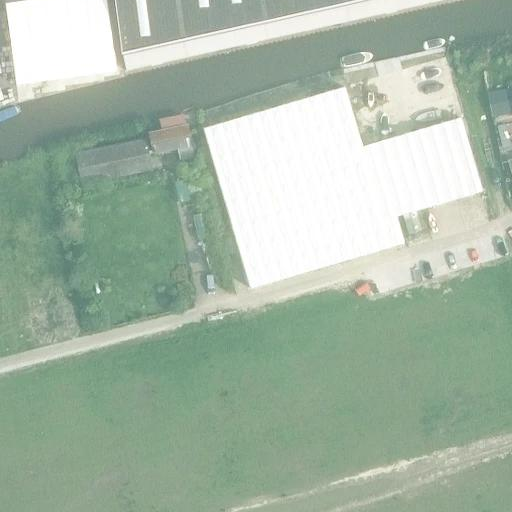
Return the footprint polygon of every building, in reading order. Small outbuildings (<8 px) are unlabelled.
[(449,0),(114,0),(122,60),(124,60),(127,72),(449,0)] [(403,215),(403,216),(408,235),(421,231),(415,211),(482,192),(461,119),(464,118),(445,57),(346,86),(346,89),(203,131),(250,290),(404,245),(397,217),(403,215)] [(162,132),(147,135),(151,155),(176,150),(179,161),(195,158),(189,127),(185,127),(183,116),(159,121),(162,132)] [(152,170),(147,142),(75,156),(81,185),(152,170)] [(189,198),(210,194),(207,175),(186,179),(189,198)] [(207,214),(193,217),(199,241),(212,237),(207,214)]
